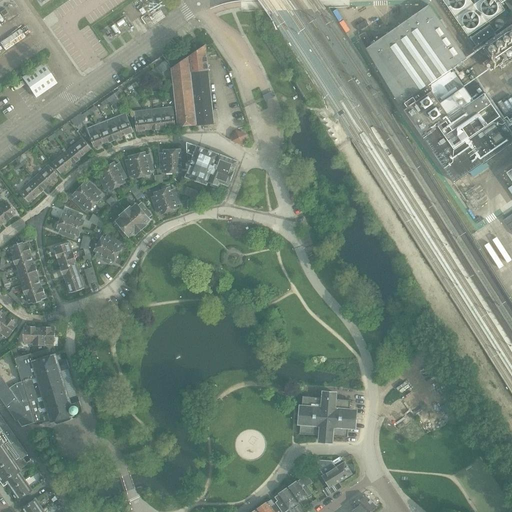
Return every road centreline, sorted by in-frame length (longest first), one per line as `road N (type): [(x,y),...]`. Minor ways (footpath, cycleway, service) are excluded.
road 1 (residential): [(36,209),(76,170),(129,142),(201,138),(272,170),(290,234)]
road 2 (residential): [(290,234),(225,210),(195,216),(147,238),(110,294),(61,309)]
road 3 (residential): [(290,234),(360,345),(373,405)]
road 4 (residential): [(241,511),(297,452),(370,449)]
